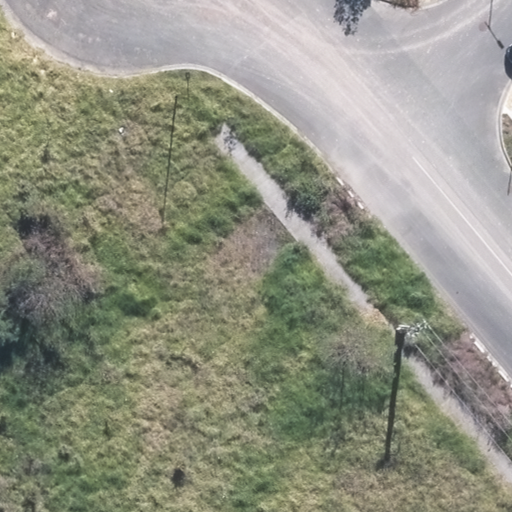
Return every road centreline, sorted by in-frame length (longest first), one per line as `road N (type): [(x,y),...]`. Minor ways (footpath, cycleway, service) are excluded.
road 1 (residential): [(511,276),(366,106)]
road 2 (residential): [(366,106),(504,0)]
road 3 (residential): [(366,106),(277,0)]
